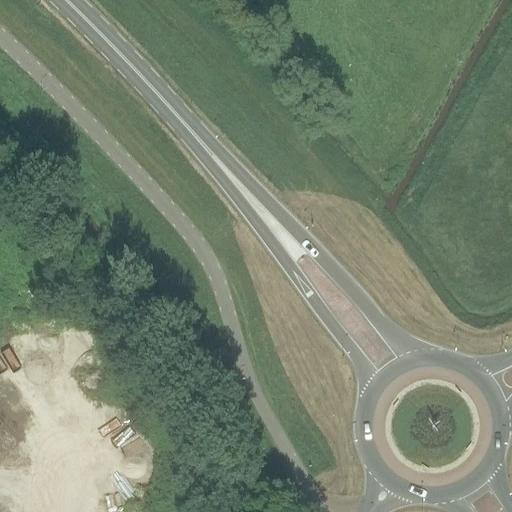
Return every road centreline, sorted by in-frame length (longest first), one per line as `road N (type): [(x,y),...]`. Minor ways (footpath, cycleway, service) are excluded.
road 1 (unclassified): [(321,511),(258,399),(208,260),(0,37)]
road 2 (primary): [(429,359),(388,335),(213,157)]
road 3 (primary): [(213,157),(213,170),(352,353),(371,394)]
road 4 (primary): [(213,157),(63,0)]
